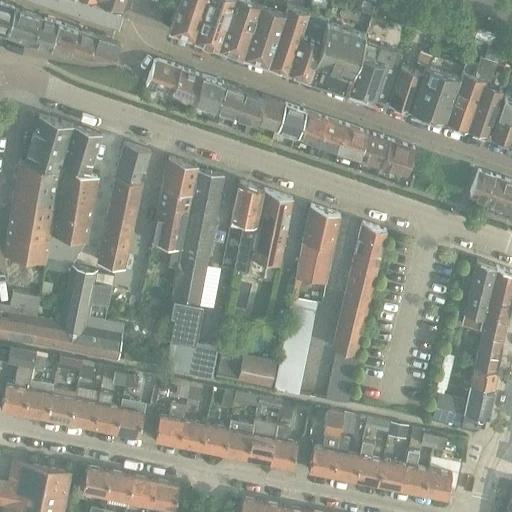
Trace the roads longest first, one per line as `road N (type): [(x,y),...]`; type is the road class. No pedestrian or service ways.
road 1 (residential): [(511,245),(33,80),(0,78)]
road 2 (residential): [(511,163),(157,42),(141,24),(144,0)]
road 3 (residential): [(212,469),(0,424)]
road 4 (residential): [(418,511),(212,469)]
